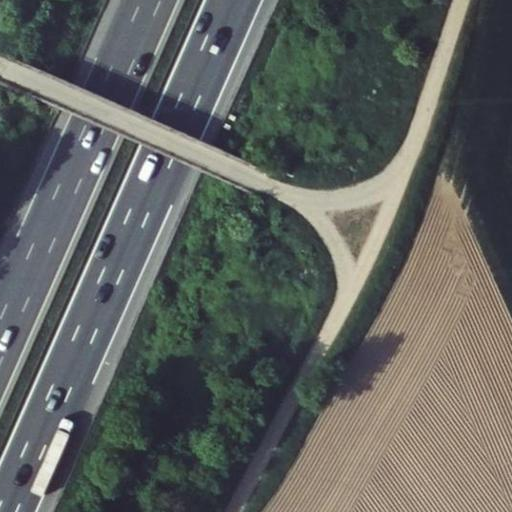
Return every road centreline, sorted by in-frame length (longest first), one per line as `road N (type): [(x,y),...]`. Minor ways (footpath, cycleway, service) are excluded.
road 1 (motorway): [(8,511),(235,0)]
road 2 (motorway): [(151,0),(0,342)]
